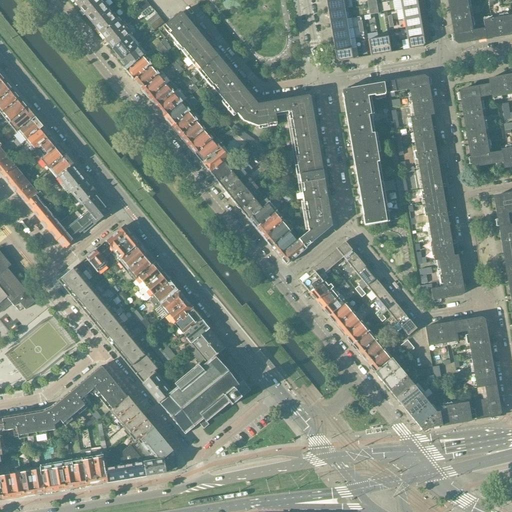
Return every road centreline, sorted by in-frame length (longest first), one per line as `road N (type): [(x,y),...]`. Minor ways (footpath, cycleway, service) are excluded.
road 1 (tertiary): [(277,283),(44,0)]
road 2 (tertiary): [(130,206),(278,392)]
road 3 (tertiary): [(0,49),(130,206)]
road 4 (residential): [(343,227),(420,315),(482,303)]
road 5 (residential): [(181,0),(259,87),(320,78)]
road 6 (primary): [(202,483),(51,511)]
road 7 (residential): [(320,78),(343,227)]
road 8 (residential): [(192,460),(101,351)]
road 9 (residential): [(458,194),(439,59)]
road 10 (primary): [(333,458),(202,483)]
road 11 (residential): [(320,78),(439,59)]
